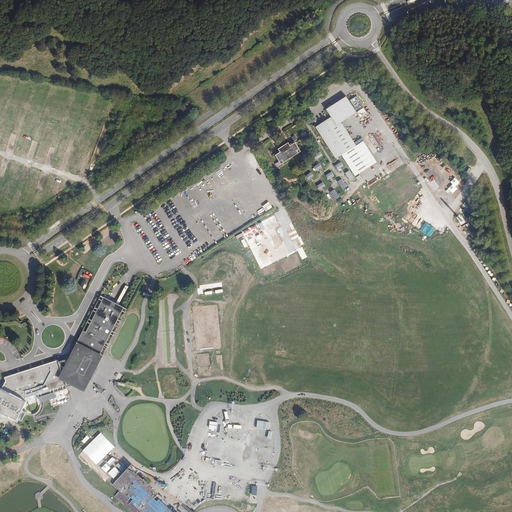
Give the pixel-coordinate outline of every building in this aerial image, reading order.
[(347,96),(327,109),(331,116),(351,103),(347,96)] [(331,116),(315,127),(335,158),(356,145),(342,122),(357,112),(351,103),(331,116)] [(280,151),(275,154),(279,160),(282,159),(284,162),(298,153),(296,150),(299,148),(295,141),(290,144),(288,141),(278,148),(280,151)] [(315,160),(323,156),(321,152),(313,156),(315,160)] [(339,170),(344,166),(341,161),(335,166),(339,170)] [(317,172),(322,167),(318,163),(313,168),(317,172)] [(351,170),(346,172),(350,182),(355,179),(351,170)] [(329,180),(335,176),(332,171),(326,175),(329,180)] [(305,176),(309,180),(314,176),(310,172),(305,176)] [(342,179),(338,182),(343,190),(348,186),(342,179)] [(323,182),(317,186),(320,190),(326,186),(323,182)] [(336,200),(340,197),(334,189),(330,192),(336,200)] [(465,201),(461,207),(468,212),(472,206),(465,201)] [(420,230),(430,237),(436,229),(426,222),(420,230)] [(76,350),(98,361),(101,356),(98,355),(124,306),(103,295),(85,329),(83,328),(75,343),(79,345),(76,350)] [(76,352),(97,363),(98,361),(76,350),(75,351),(76,352)] [(66,365),(67,366),(66,368),(66,369),(65,371),(65,373),(65,375),(65,376),(65,378),(65,380),(66,381),(67,383),(68,384),(69,385),(71,386),(72,387),(74,388),(75,388),(87,384),(85,382),(94,367),(96,368),(99,364),(76,352),(70,364),(66,365)] [(1,394),(0,393),(0,416),(2,417),(1,419),(15,426),(25,408),(24,404),(36,401),(38,408),(53,403),(52,396),(65,392),(65,393),(71,391),(71,389),(75,388),(74,388),(72,387),(71,386),(69,385),(68,384),(67,383),(66,381),(65,380),(65,378),(65,376),(65,375),(65,373),(65,371),(66,369),(66,368),(67,366),(66,365),(58,368),(57,367),(4,383),(5,387),(1,394)]
